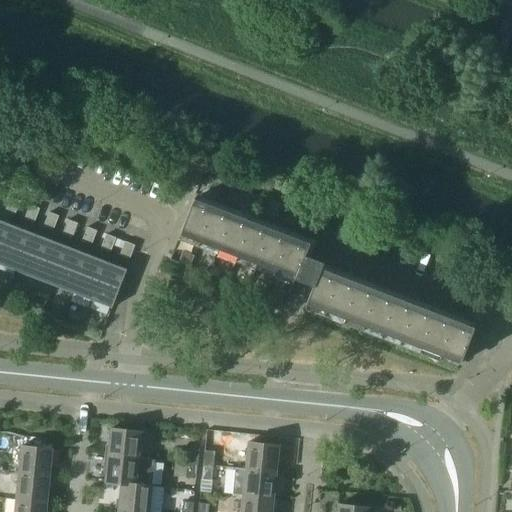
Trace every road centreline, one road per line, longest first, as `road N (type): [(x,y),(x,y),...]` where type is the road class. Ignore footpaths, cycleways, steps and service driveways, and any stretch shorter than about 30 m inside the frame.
road 1 (unclassified): [(429,434),(375,413),(125,385)]
road 2 (residential): [(511,324),(323,248)]
road 3 (residential): [(125,385),(137,296),(166,216)]
road 4 (unclassified): [(125,385),(0,372)]
